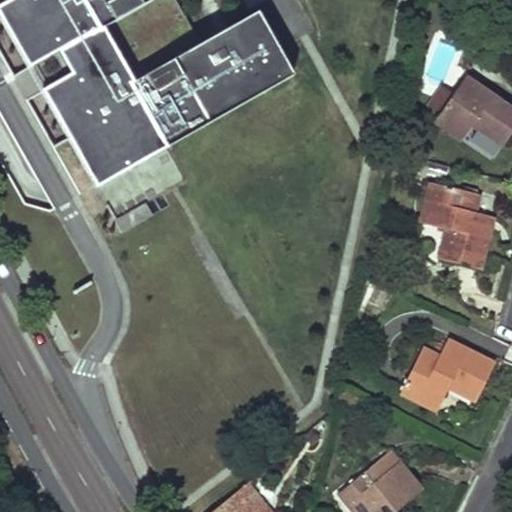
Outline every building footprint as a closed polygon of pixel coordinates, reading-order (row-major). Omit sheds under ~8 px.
[(71,137),(94,178),(160,141),(164,148),(292,75),(256,12),(199,43),(174,0),(0,0),(0,11),(31,66),(44,89),(71,137)] [(439,115),(434,122),(461,140),(471,126),(503,147),(511,133),(511,109),(464,78),(452,95),(439,115)] [(427,108),(439,115),(452,95),(441,87),(427,108)] [(160,141),(90,180),(95,188),(153,155),(164,148),(160,141)] [(421,223),(446,229),(438,260),(479,270),(483,253),(490,228),(472,224),(474,213),(479,195),(431,183),(421,223)] [(123,230),(152,215),(144,200),(115,214),(123,230)] [(492,217),(474,213),(472,224),(490,228),(492,217)] [(446,341),(438,358),(446,362),(454,345),(446,341)] [(421,349),(399,394),(437,412),(447,390),(476,402),(483,388),(494,364),(454,345),(446,362),(438,358),(421,349)] [(363,472),(347,485),(357,496),(346,505),(352,511),(380,511),(377,508),(386,502),(394,511),(395,511),(422,491),(398,462),(372,483),(363,472)] [(255,477),(212,511),(256,511),(247,499),(263,486),(255,477)] [(347,485),(337,493),(346,505),(357,496),(347,485)]
